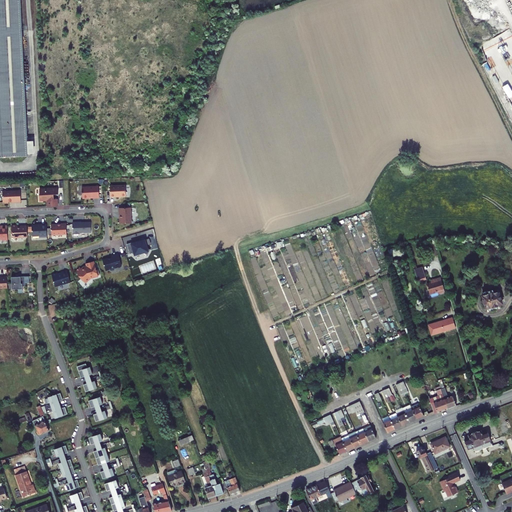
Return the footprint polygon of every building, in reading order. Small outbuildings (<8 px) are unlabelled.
[(0,0),(0,157),(28,156),(28,154),(28,141),(20,0),(0,0)] [(110,186),(111,197),(126,196),(126,185),(110,186)] [(92,197),(93,198),(99,198),(99,186),(82,187),(82,198),(89,198),(89,197),(92,197)] [(47,206),(54,206),(54,199),(54,194),(58,194),(58,188),(40,189),(40,195),(39,195),(39,201),(47,201),(47,206)] [(20,190),(2,191),(3,202),(5,203),(8,203),(9,202),(21,201),(20,190)] [(119,208),(119,214),(120,215),(121,215),(121,217),(120,218),(121,224),(132,223),(131,207),(119,208)] [(92,222),(73,223),(74,234),(80,234),(80,233),(92,232),(92,222)] [(67,234),(66,223),(61,224),(51,225),(52,235),(67,234)] [(47,236),(47,224),(41,224),(41,225),(38,226),(37,225),(32,225),(32,236),(40,236),(41,237),(47,236)] [(27,237),(27,226),(20,227),(18,227),(17,225),(11,226),(12,237),(14,238),(27,237)] [(151,250),(147,248),(145,240),(139,241),(136,242),(136,241),(131,243),(131,244),(127,245),(130,254),(134,253),(135,255),(143,253),(148,255),(151,250)] [(433,256),(438,254),(434,241),(429,243),(433,256)] [(112,257),(103,260),(106,270),(109,269),(111,270),(114,269),(115,268),(121,266),(118,254),(112,256),(112,257)] [(84,282),(86,282),(91,279),(98,276),(94,261),(86,264),(87,266),(84,267),(81,269),(80,267),(76,271),(77,273),(84,282)] [(418,282),(426,280),(423,267),(415,269),(418,282)] [(52,274),(55,287),(70,282),(67,271),(61,273),(58,274),(58,273),(52,274)] [(25,276),(11,277),(12,289),(23,289),(23,286),(25,286),(25,276)] [(438,292),(439,294),(445,292),(441,277),(433,279),(434,282),(431,283),(427,284),(430,294),(438,292)] [(498,305),(502,304),(499,292),(498,293),(497,291),(494,292),(493,292),(493,290),(488,291),(483,292),(484,295),(482,295),(483,299),(482,299),(481,301),(482,304),(484,305),(485,305),(486,309),(488,308),(492,307),(493,310),(498,308),(498,305)] [(444,332),(456,328),(453,317),(441,321),(444,331),(444,332)] [(77,366),(81,378),(85,376),(86,380),(91,378),(89,375),(92,374),(90,367),(87,368),(86,363),(77,366)] [(91,378),(86,380),(87,383),(83,385),(86,392),(97,388),(95,381),(92,382),(91,378)] [(405,394),(409,393),(403,381),(400,383),(405,394)] [(448,409),(456,406),(453,396),(448,397),(445,388),(442,381),(439,383),(441,389),(442,394),(444,399),(448,409)] [(396,385),(402,396),(405,394),(400,383),(396,385)] [(430,399),(434,414),(448,409),(444,399),(442,394),(441,389),(436,391),(438,396),(430,399)] [(51,404),(52,408),(60,405),(59,401),(63,400),(60,393),(48,397),(51,404)] [(100,397),(89,401),(91,408),(95,406),(96,410),(101,408),(100,405),(102,404),(100,397)] [(357,415),(364,412),(360,401),(352,405),(357,415)] [(411,407),(416,419),(424,416),(418,403),(411,407)] [(60,405),(52,408),(55,418),(67,414),(65,407),(61,408),(60,405)] [(354,418),(357,416),(357,415),(352,405),(349,406),(351,412),(354,418)] [(404,410),(409,422),(416,419),(411,407),(404,410)] [(101,408),(96,410),(97,413),(93,415),(96,421),(107,418),(105,411),(102,412),(101,408)] [(396,413),(402,426),(409,422),(404,410),(396,413)] [(334,413),(340,426),(343,424),(341,418),(338,411),(334,413)] [(26,417),(15,421),(16,425),(28,421),(28,422),(32,420),(29,413),(25,415),(26,417)] [(391,420),(395,429),(402,426),(396,413),(389,417),(391,420)] [(45,421),(44,416),(41,417),(33,421),(37,430),(37,431),(38,434),(40,435),(50,430),(45,421)] [(383,423),(387,432),(395,429),(391,420),(383,423)] [(369,441),(376,437),(370,425),(363,429),(363,430),(364,432),(369,441)] [(464,440),(468,449),(482,444),(490,441),(491,441),(488,432),(482,434),(481,430),(477,432),(477,431),(472,433),(472,434),(468,435),(470,438),(464,440)] [(357,435),(361,444),(369,441),(364,432),(357,435)] [(95,443),(96,447),(101,445),(100,442),(103,441),(100,434),(89,438),(91,445),(95,443)] [(192,435),(178,441),(180,445),(194,440),(192,435)] [(349,436),(349,435),(341,438),(343,442),(347,451),(354,447),(350,439),(349,436)] [(350,439),(354,447),(361,444),(357,435),(350,439)] [(445,437),(431,444),(435,453),(450,446),(445,437)] [(335,445),(340,454),(347,451),(343,442),(335,445)] [(59,455),(60,459),(66,457),(64,454),(68,452),(66,445),(54,449),(57,456),(59,455)] [(94,452),(96,458),(107,455),(105,448),(102,449),(101,445),(96,447),(97,450),(94,452)] [(427,454),(424,448),(416,451),(420,458),(422,457),(429,472),(434,470),(426,454),(427,454)] [(438,468),(430,452),(427,454),(426,454),(434,470),(438,468)] [(107,455),(96,458),(98,465),(102,464),(103,467),(108,466),(107,462),(110,461),(107,455)] [(206,456),(201,458),(206,469),(212,485),(216,495),(219,494),(220,495),(222,494),(223,493),(224,493),(223,490),(226,489),(226,488),(224,482),(220,483),(217,484),(214,474),(211,475),(209,468),(211,467),(208,460),(206,456)] [(59,463),(61,470),(73,466),(70,459),(67,461),(66,457),(60,459),(62,462),(59,463)] [(175,469),(181,466),(178,459),(172,461),(175,469)] [(14,470),(16,475),(27,471),(25,466),(14,470)] [(66,476),(67,479),(73,478),(71,474),(75,473),(73,466),(61,470),(64,477),(66,476)] [(108,466),(103,467),(104,471),(101,472),(103,479),(114,475),(112,468),(109,469),(108,466)] [(187,470),(190,476),(196,474),(193,467),(187,470)] [(205,488),(209,498),(216,496),(216,495),(212,485),(206,469),(203,470),(205,476),(202,477),(206,488),(205,488)] [(168,476),(172,486),(177,484),(177,486),(182,484),(181,483),(186,481),(182,471),(178,473),(177,471),(175,470),(168,473),(169,476),(168,476)] [(16,475),(23,497),(35,493),(27,471),(16,475)] [(460,480),(457,473),(446,478),(446,479),(440,482),(444,492),(446,491),(447,494),(457,490),(456,487),(455,487),(453,483),(460,480)] [(361,478),(351,483),(356,492),(358,491),(362,489),(363,493),(365,496),(374,491),(370,482),(371,481),(370,478),(368,479),(366,475),(361,478)] [(228,487),(231,495),(240,491),(235,477),(224,482),(226,488),(228,487)] [(66,484),(68,491),(80,487),(77,480),(74,481),(73,478),(67,479),(69,483),(66,484)] [(511,478),(502,483),(506,493),(511,490),(511,478)] [(111,490),(112,493),(117,492),(116,488),(118,487),(116,480),(105,484),(107,491),(111,490)] [(330,491),(325,481),(306,490),(311,500),(313,505),(319,502),(316,497),(330,491)] [(153,504),(155,511),(167,511),(172,511),(163,484),(160,485),(159,482),(151,485),(154,495),(162,492),(163,495),(161,496),(163,502),(153,504)] [(335,492),(331,493),(332,495),(334,500),(336,503),(339,501),(339,502),(356,494),(356,492),(351,483),(351,482),(334,490),(335,492)] [(75,502),(76,505),(81,504),(80,500),(84,499),(81,492),(70,496),(72,503),(75,502)] [(117,492),(112,493),(113,497),(109,498),(112,505),(123,501),(121,494),(118,495),(117,492)] [(138,510),(138,511),(150,511),(147,501),(146,499),(144,500),(143,497),(139,498),(143,508),(138,510)] [(123,501),(112,505),(114,511),(118,510),(118,511),(123,511),(123,509),(125,508),(123,501)] [(312,511),(310,507),(306,509),(302,502),(298,504),(299,505),(292,508),(294,511),(290,511),(312,511)]
